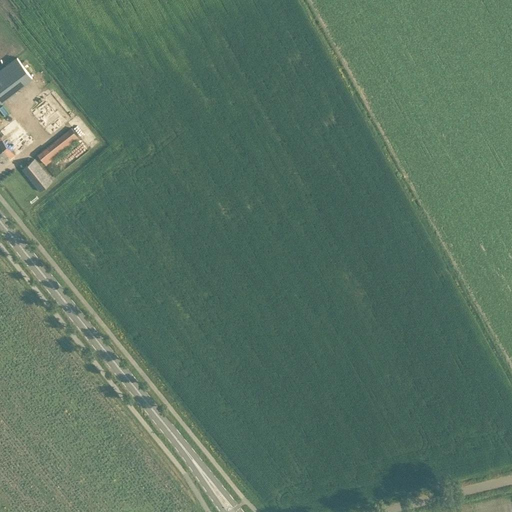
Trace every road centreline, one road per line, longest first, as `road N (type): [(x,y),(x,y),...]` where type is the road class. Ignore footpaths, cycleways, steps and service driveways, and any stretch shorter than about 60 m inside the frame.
road 1 (secondary): [(203,474),(0,222)]
road 2 (unclassified): [(511,483),(391,511)]
